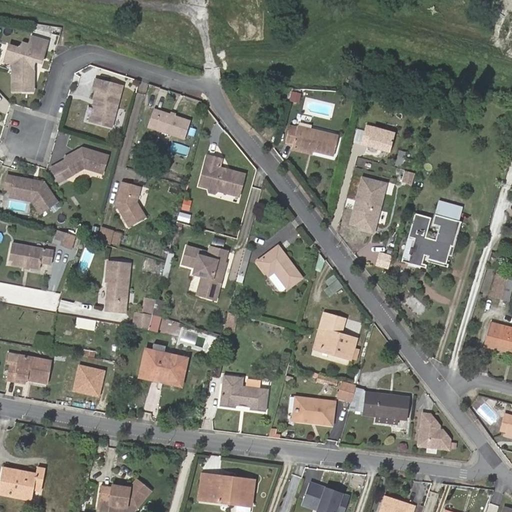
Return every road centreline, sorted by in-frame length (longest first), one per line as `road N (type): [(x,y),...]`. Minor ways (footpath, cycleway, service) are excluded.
road 1 (residential): [(26,142),(49,112),(65,65),(92,53),(216,85),(223,106),(446,395)]
road 2 (residential): [(0,402),(469,474),(495,463)]
